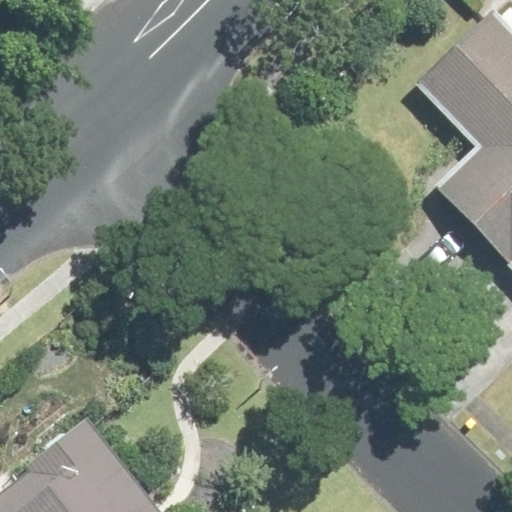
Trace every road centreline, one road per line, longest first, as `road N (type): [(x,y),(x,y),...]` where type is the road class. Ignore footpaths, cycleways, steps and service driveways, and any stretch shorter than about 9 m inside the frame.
road 1 (residential): [(111,112),(409,449),(479,511)]
road 2 (tertiary): [(111,112),(212,0)]
road 3 (tertiary): [(0,202),(111,112)]
